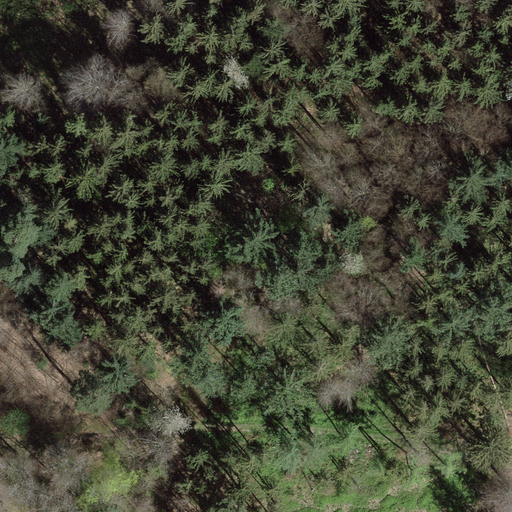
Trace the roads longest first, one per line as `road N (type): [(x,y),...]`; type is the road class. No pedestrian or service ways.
road 1 (track): [(511,473),(389,438),(252,424),(0,441)]
road 2 (track): [(0,50),(141,61),(511,54)]
